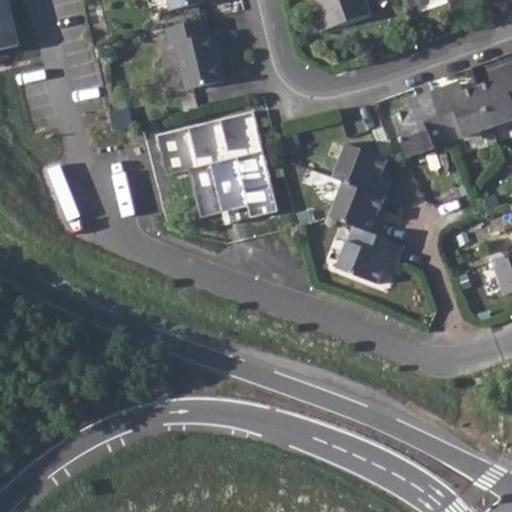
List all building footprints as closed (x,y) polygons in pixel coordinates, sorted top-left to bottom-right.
[(0,0),(0,49),(18,45),(6,0),(0,0)] [(208,0),(166,0),(169,11),(209,2),(208,0)] [(321,0),(325,8),(317,11),(324,31),(371,13),(366,0),(321,0)] [(206,20),(166,30),(171,46),(176,45),(187,91),(228,80),(217,34),(210,36),(206,20)] [(491,82),(477,87),(493,129),(511,121),(511,62),(499,67),(503,77),(491,82)] [(499,67),(487,71),(491,82),(503,77),(499,67)] [(460,82),(449,86),(452,96),(463,92),(460,82)] [(449,86),(431,92),(450,145),(493,129),(477,87),(463,92),(452,96),(449,86)] [(418,108),(407,112),(392,118),(408,160),(450,145),(431,92),(414,98),(418,108)] [(414,98),(403,102),(407,112),(418,108),(414,98)] [(132,130),(129,112),(115,115),(118,132),(132,130)] [(253,114),(156,138),(166,177),(189,171),(201,219),(248,207),(250,218),(277,211),(253,114)] [(347,143),(334,178),(343,181),(385,197),(391,181),(380,177),(387,158),(380,155),(347,143)] [(343,181),(331,216),(353,224),(382,236),(389,220),(379,216),(385,197),(343,181)] [(382,236),(353,224),(338,268),(378,283),(382,269),(386,256),(399,260),(405,245),(382,236)] [(511,254),(492,261),(505,296),(511,293),(511,254)] [(386,256),(382,269),(395,274),(399,260),(386,256)]
